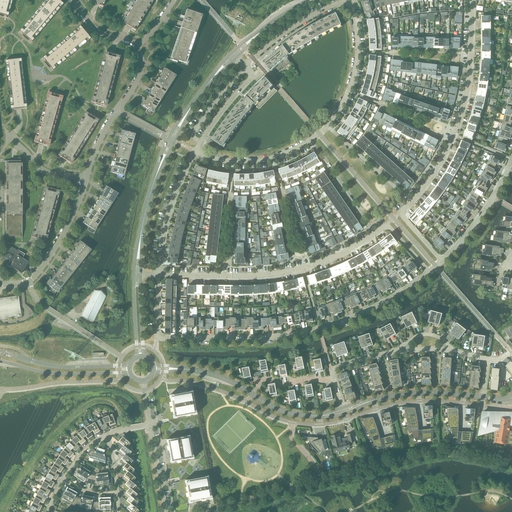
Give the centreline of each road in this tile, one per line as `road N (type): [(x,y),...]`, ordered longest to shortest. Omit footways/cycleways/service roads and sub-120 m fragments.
road 1 (residential): [(157,339),(243,340),(320,329),(377,306),(428,272)]
road 2 (residential): [(375,233),(295,270),(158,274)]
road 3 (residential): [(411,201),(436,170),(463,110),(473,0)]
road 4 (residential): [(343,411),(305,416),(218,377),(153,368)]
road 5 (residential): [(484,397),(418,392),(343,411)]
road 6 (residential): [(326,125),(354,70),(347,0)]
road 7 (tertiary): [(129,365),(66,367),(0,353)]
road 8 (tertiary): [(0,361),(61,374),(129,373)]
road 9 (residential): [(158,274),(193,151)]
road 10 (residential): [(441,261),(511,160)]
road 11 (residential): [(193,151),(250,163),(309,142)]
road 12 (residential): [(245,65),(296,24),(345,0)]
